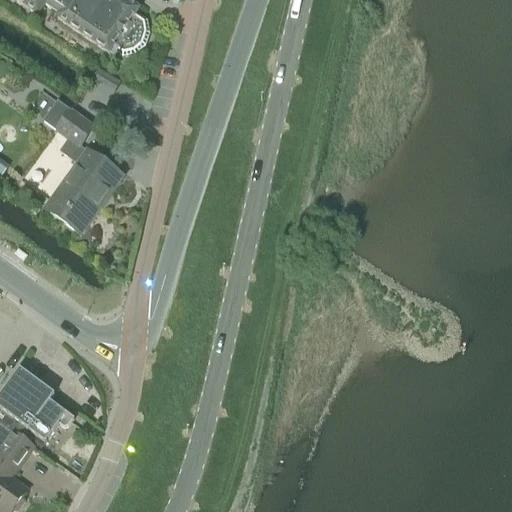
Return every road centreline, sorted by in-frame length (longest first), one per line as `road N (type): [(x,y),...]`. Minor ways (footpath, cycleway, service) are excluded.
road 1 (tertiary): [(173,511),(199,442),(301,0)]
road 2 (tertiary): [(132,354),(151,320),(257,0)]
road 3 (unclassified): [(132,354),(136,288),(204,0)]
road 4 (residential): [(83,511),(114,449),(132,354)]
road 5 (tertiary): [(132,354),(107,346),(0,273)]
